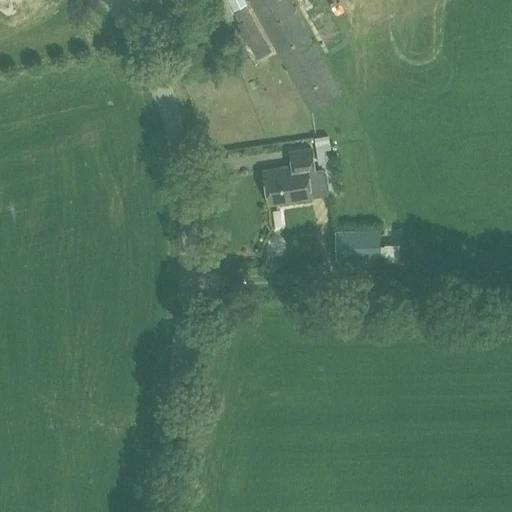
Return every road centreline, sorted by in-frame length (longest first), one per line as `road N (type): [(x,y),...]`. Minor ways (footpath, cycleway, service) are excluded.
road 1 (tertiary): [(150,511),(187,306),(186,199),(166,100),(113,0)]
road 2 (track): [(511,273),(189,278)]
